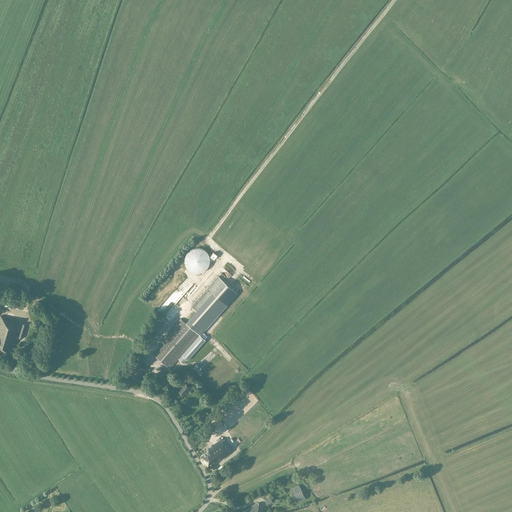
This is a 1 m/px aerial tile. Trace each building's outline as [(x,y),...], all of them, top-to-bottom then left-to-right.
[(303,136),(312,125),(307,121),(298,132),(303,136)] [(237,208),(213,242),(220,247),(244,213),(237,208)] [(243,227),(249,231),(254,223),(248,219),(243,227)] [(190,271),(193,273),(197,273),(200,273),(203,271),(206,269),(208,266),(209,263),(209,259),(208,256),(207,253),(204,250),(201,249),(197,248),(194,248),(190,249),(187,251),(185,255),(184,258),(184,262),(185,266),(187,269),(190,271)] [(191,307),(196,311),(186,323),(181,319),(161,341),(164,344),(154,355),(170,369),(178,359),(183,364),(205,339),(195,331),(200,325),(205,329),(226,305),(237,293),(218,277),(191,307)] [(165,307),(166,318),(176,317),(175,306),(165,307)] [(12,343),(18,322),(13,321),(13,320),(0,316),(0,350),(7,353),(9,349),(11,343),(12,343)] [(155,327),(149,333),(155,339),(169,324),(162,317),(154,326),(155,327)] [(27,325),(22,324),(18,338),(23,339),(27,325)] [(137,364),(131,372),(136,377),(143,369),(137,364)] [(185,381),(184,380),(181,383),(183,384),(179,388),(180,389),(178,392),(182,396),(185,393),(186,394),(192,387),(185,381)] [(208,450),(200,456),(209,468),(232,451),(223,438),(207,449),(208,450)] [(306,499),(299,486),(290,490),(297,503),(306,499)] [(249,509),(242,511),(263,511),(261,506),(260,506),(259,503),(248,508),(249,509)]
